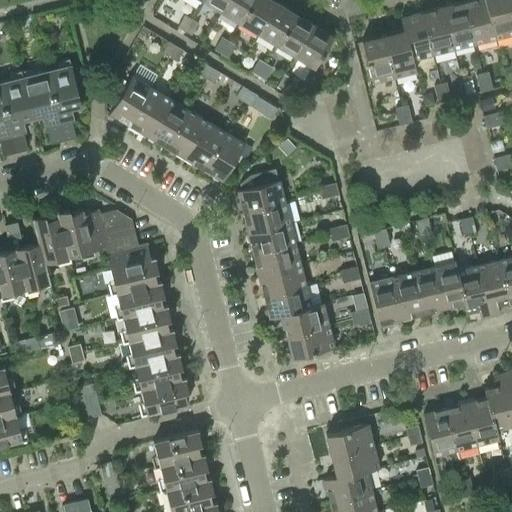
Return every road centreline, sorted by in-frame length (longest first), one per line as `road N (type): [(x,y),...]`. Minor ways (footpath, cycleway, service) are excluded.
road 1 (residential): [(237,404),(188,225),(90,164),(0,183)]
road 2 (residential): [(237,404),(511,337)]
road 3 (residential): [(237,404),(115,436),(78,467),(0,487)]
